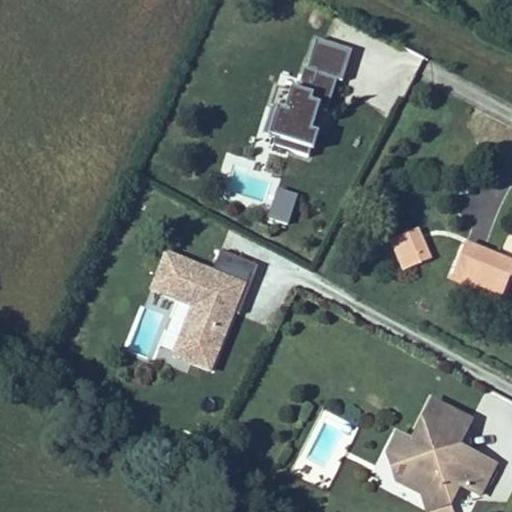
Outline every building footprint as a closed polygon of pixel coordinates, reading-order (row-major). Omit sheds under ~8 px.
[(329,115),(338,83),(344,85),(353,54),(317,43),(308,73),(306,72),(298,97),(278,91),(272,110),(285,114),(274,150),(310,161),(318,136),(313,135),(320,113),(329,115)] [(287,227),(296,198),(277,192),(268,221),(287,227)] [(418,231),(389,243),(401,274),(431,262),(418,231)] [(511,267),(464,248),(452,277),(502,297),(509,280),(511,281),(511,267)] [(231,313),(236,302),(245,306),(260,269),(223,254),(214,275),(164,254),(147,294),(189,311),(169,361),(210,378),(235,315),(231,313)] [(241,317),(245,306),(236,302),(231,313),(235,315),(241,317)] [(327,489),(358,426),(321,407),(290,471),(327,489)] [(460,455),(471,429),(431,412),(415,450),(399,443),(390,464),(409,472),(400,492),(426,504),(428,511),(453,511),(449,497),(462,495),(483,503),(497,470),(460,455)] [(456,511),(462,495),(449,497),(453,511),(456,511)]
